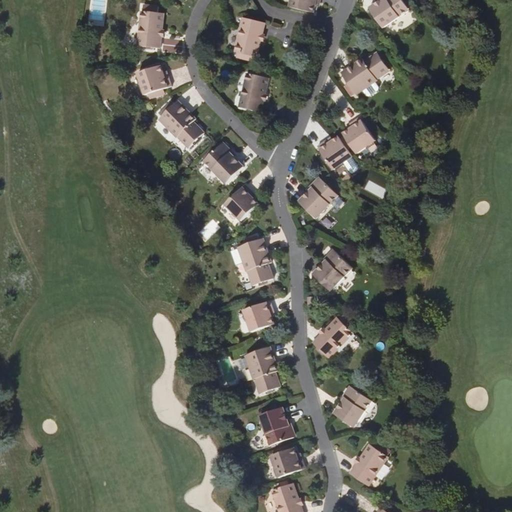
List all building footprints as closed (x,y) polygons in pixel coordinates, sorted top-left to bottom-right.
[(317,2),(320,3),(320,0),(292,0),(291,7),(315,13),(316,7),(317,2)] [(380,0),(381,0),(369,8),(383,28),(409,10),(402,0),(380,0)] [(139,46),(162,47),(165,13),(143,11),(139,46)] [(236,52),(240,53),(254,56),(258,58),(266,23),(244,18),(236,52)] [(376,78),(388,69),(376,52),(364,61),(362,58),(341,74),(348,84),(344,87),(351,97),(355,94),(356,95),(377,80),(376,78)] [(253,62),(254,56),(240,53),(239,58),(253,62)] [(160,90),(164,89),(172,86),(168,75),(164,77),(163,72),(161,66),(138,74),(145,95),(148,95),(150,100),(161,95),(160,90)] [(239,107),(262,112),(270,78),(247,73),(239,107)] [(369,95),(381,89),(378,83),(366,89),(369,95)] [(192,147),(205,133),(195,122),(197,119),(179,101),(173,106),(170,104),(159,114),(162,117),(160,120),(178,139),(181,136),(192,147)] [(360,117),(352,122),(354,125),(349,129),(343,133),(345,135),(340,138),(348,149),(352,146),(358,153),(377,140),(360,117)] [(340,138),(339,136),(334,140),(330,142),(328,139),(318,147),(335,170),(353,157),(348,149),(340,138)] [(231,155),(230,149),(226,144),(222,144),(205,161),(227,183),(244,167),(234,157),(231,155)] [(318,179),(314,182),(313,189),(310,192),(300,202),(317,219),(339,195),(322,179),(318,179)] [(366,188),(383,197),(388,189),(370,180),(366,188)] [(259,203),(255,199),(252,196),(254,193),(246,185),(226,205),(242,221),(259,203)] [(255,285),(274,279),(269,265),(272,264),(263,239),(259,241),(255,242),(253,236),(246,239),(248,245),(239,248),(247,273),(251,271),(255,285)] [(333,251),(328,256),(327,261),(325,264),(314,275),(331,292),(353,268),(336,251),(333,251)] [(308,302),(308,306),(317,306),(317,297),(308,297),(308,302)] [(272,314),(275,312),(272,302),(246,311),(252,333),(276,325),(274,318),(272,314)] [(329,359),(353,333),(338,318),(313,343),(329,359)] [(263,394),(282,387),(276,372),(279,371),(271,347),(246,356),(254,380),(258,379),(263,394)] [(355,427),(366,411),(373,401),(365,396),(352,387),(350,388),(346,394),(347,399),(342,405),(335,414),(355,427)] [(296,434),(294,429),(290,426),(288,422),(284,408),(261,416),(272,446),(294,438),(296,434)] [(373,441),(371,444),(379,450),(381,447),(373,441)] [(370,486),(374,480),(389,457),(379,450),(371,444),(370,446),(351,474),(370,486)] [(299,461),(297,456),(295,449),(272,458),(280,480),(306,470),(303,460),(299,461)] [(279,511),(303,511),(294,485),(272,492),(279,511)]
